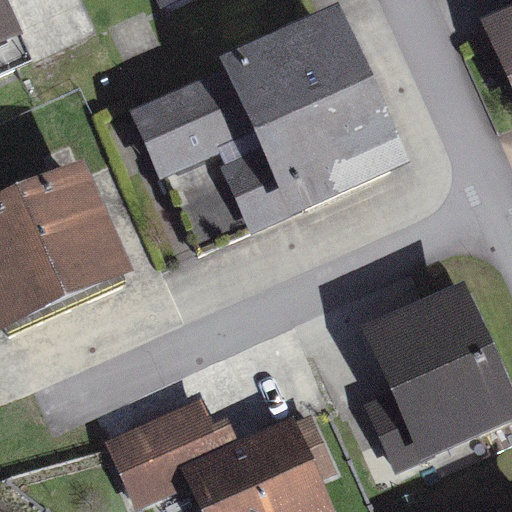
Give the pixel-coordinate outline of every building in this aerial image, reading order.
[(0,0),(0,65),(24,55),(1,0),(0,0)] [(511,0),(506,0),(459,22),(511,137),(511,0)] [(329,31),(147,109),(170,163),(223,140),(257,219),(386,164),(329,31)] [(120,275),(76,182),(0,217),(0,306),(10,327),(120,275)] [(507,413),(455,300),(379,334),(407,395),(375,409),(399,462),(507,413)] [(165,470),(183,511),(317,511),(280,422),(165,470)]
